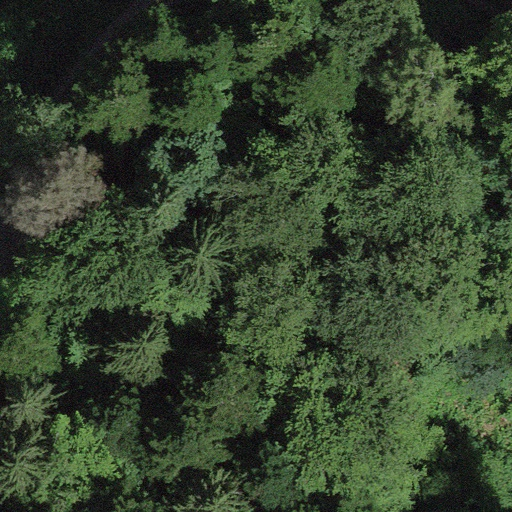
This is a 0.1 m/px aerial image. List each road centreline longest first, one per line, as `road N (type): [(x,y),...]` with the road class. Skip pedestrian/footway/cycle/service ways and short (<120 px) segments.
road 1 (track): [(0,262),(81,412),(165,511)]
road 2 (track): [(151,0),(56,90),(16,149),(0,196)]
